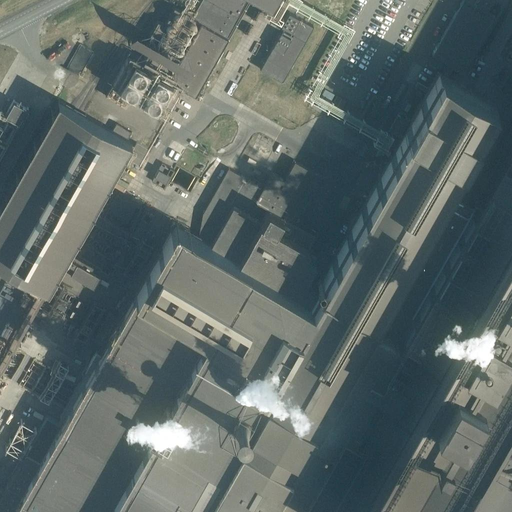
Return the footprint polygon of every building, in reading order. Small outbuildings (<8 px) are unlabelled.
[(120,69),(112,82),(130,92),(134,95),(149,103),(165,112),(178,88),(180,86),(181,86),(187,90),(194,94),(195,94),(195,93),(198,89),(199,87),(200,85),(228,37),(227,37),(227,36),(228,36),(230,32),(231,30),(231,29),(233,26),(235,23),(236,20),(243,8),(244,7),(247,0),(251,0),(253,1),(254,1),(268,10),(269,10),(272,12),(276,4),(278,0),(200,0),(199,4),(198,4),(196,8),(195,10),(194,12),(193,13),(193,14),(191,16),(181,10),(174,7),(174,6),(171,12),(169,15),(164,24),(163,24),(157,20),(149,34),(156,38),(144,60),(139,57),(130,52),(127,56),(120,69)] [(492,0),(462,0),(432,54),(463,72),(494,16),(486,11),(492,0)] [(262,64),(259,68),(281,81),(288,68),(313,25),(303,19),(297,17),(293,14),(289,12),(281,26),(283,27),(293,32),(292,34),(291,35),(290,37),(280,32),(280,31),(280,32),(277,37),(274,43),(265,57),(264,60),(262,64)] [(78,44),(70,65),(83,70),(91,49),(78,44)] [(0,511),(201,511),(208,500),(209,499),(212,501),(214,498),(224,504),(222,507),(223,507),(225,508),(231,511),(511,511),(511,123),(499,147),(497,151),(495,153),(471,196),(469,195),(461,190),(460,190),(483,150),(488,140),(481,137),(477,135),(479,132),(481,127),(482,126),(495,103),(480,94),(477,92),(472,90),(467,87),(461,83),(450,77),(449,76),(439,71),(438,70),(426,91),(423,96),(410,119),(410,120),(403,132),(400,137),(394,148),(389,157),(388,159),(386,162),(371,189),(368,194),(364,201),(361,207),(350,226),(316,285),(315,284),(304,278),(315,260),(314,260),(304,254),(315,234),(314,234),(314,235),(313,234),(309,232),(296,224),(316,189),(317,188),(323,176),(294,160),(293,163),(283,179),(283,178),(279,176),(271,171),(271,172),(270,174),(264,184),(263,186),(257,183),(258,180),(256,183),(249,179),(238,173),(232,170),(228,167),(209,201),(202,212),(198,232),(198,235),(196,234),(188,229),(184,227),(181,225),(179,224),(176,222),(174,222),(171,226),(170,230),(166,235),(166,236),(165,237),(163,236),(159,243),(159,244),(158,244),(161,245),(159,249),(156,253),(154,251),(152,253),(152,254),(139,277),(138,278),(137,280),(140,282),(138,285),(136,289),(131,287),(121,306),(122,306),(115,318),(109,314),(108,314),(95,335),(95,336),(93,339),(94,340),(97,342),(100,343),(95,352),(90,362),(88,365),(85,370),(82,375),(76,384),(76,385),(63,407),(63,408),(63,409),(56,420),(46,415),(45,417),(40,425),(40,426),(39,427),(23,454),(22,457),(21,459),(16,468),(15,469),(14,470),(14,471),(10,479),(9,480),(4,488),(3,490),(0,488),(0,511)] [(57,98),(0,199),(0,259),(49,286),(56,274),(55,273),(60,263),(61,264),(64,266),(73,270),(70,276),(93,289),(100,278),(64,257),(75,238),(73,238),(84,218),(86,219),(90,211),(91,212),(102,191),(131,139),(128,138),(131,131),(116,123),(112,129),(79,110),(57,98)] [(13,100),(5,114),(19,123),(28,108),(13,100)] [(0,126),(0,152),(15,124),(7,120),(3,128),(0,126)] [(136,142),(127,158),(137,164),(146,148),(138,143),(136,142)] [(261,145),(255,156),(265,162),(271,151),(261,145)] [(391,146),(385,155),(387,156),(388,157),(394,147),(391,146)] [(161,162),(151,180),(164,187),(174,169),(161,162)] [(141,219),(132,234),(138,237),(144,227),(146,223),(141,219)] [(31,322),(29,321),(26,319),(18,332),(22,334),(24,334),(31,322)] [(9,446),(20,452),(24,444),(13,438),(9,446)]
